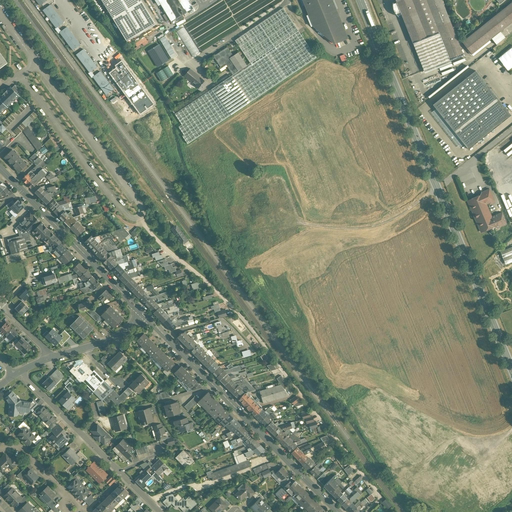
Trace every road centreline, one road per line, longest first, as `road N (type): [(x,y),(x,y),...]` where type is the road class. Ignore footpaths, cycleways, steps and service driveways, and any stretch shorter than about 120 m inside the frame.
road 1 (unclassified): [(390,321),(274,96),(327,60),(290,0)]
road 2 (primary): [(359,0),(474,279)]
road 3 (residential): [(0,167),(141,312)]
road 4 (residential): [(212,384),(338,511)]
